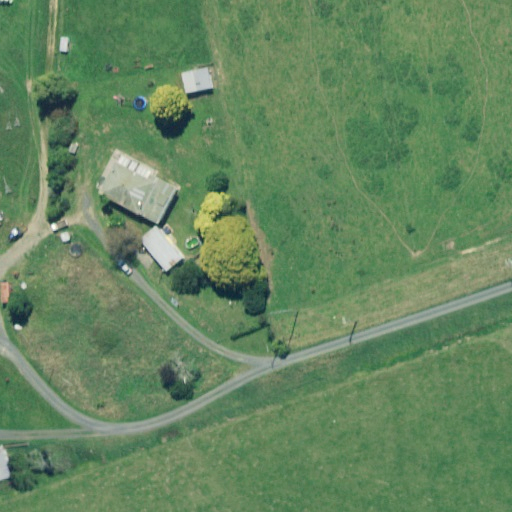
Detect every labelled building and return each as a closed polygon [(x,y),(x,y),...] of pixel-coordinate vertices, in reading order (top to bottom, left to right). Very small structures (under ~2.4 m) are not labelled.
[(217,88),(213,68),(186,73),(190,94),(217,88)] [(159,172),(125,154),(104,194),(161,224),(181,187),(158,175),(159,172)] [(187,259),(160,227),(144,241),(171,273),(187,259)] [(205,242),(200,234),(184,244),(189,252),(205,242)] [(0,481),(15,477),(6,447),(0,449),(0,481)]
